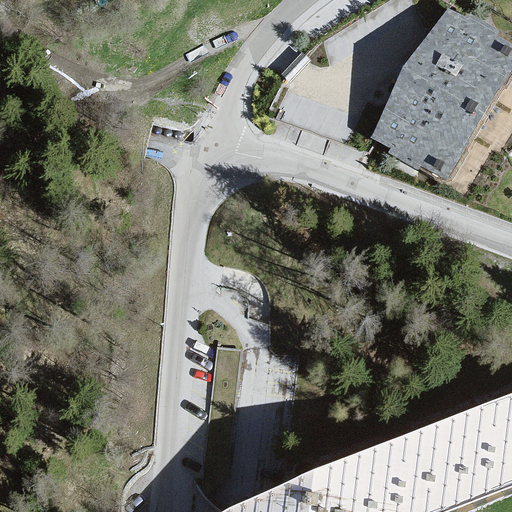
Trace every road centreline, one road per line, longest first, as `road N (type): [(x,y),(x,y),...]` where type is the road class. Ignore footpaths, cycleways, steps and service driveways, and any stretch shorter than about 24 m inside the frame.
road 1 (residential): [(210,142),(190,236),(166,511)]
road 2 (residential): [(511,244),(210,142)]
road 3 (residential): [(302,0),(237,77),(210,142)]
